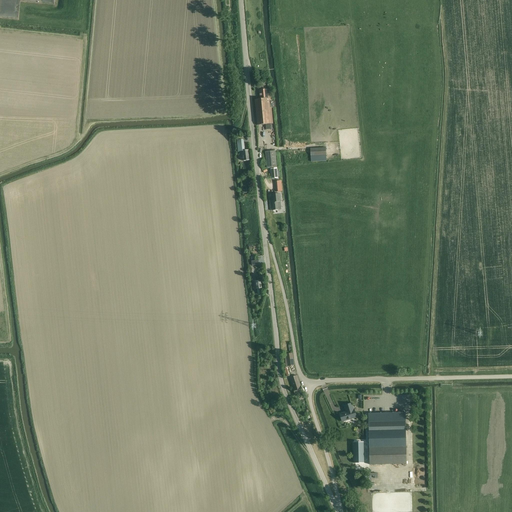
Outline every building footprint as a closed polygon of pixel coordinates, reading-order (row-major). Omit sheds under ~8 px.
[(271,122),(268,96),(266,97),(265,87),(257,88),(258,97),(253,98),(256,124),(271,122)] [(244,160),(247,160),(249,160),(248,150),(244,150),(243,139),(237,140),(238,150),(240,149),(240,151),(241,158),(244,158),(244,160)] [(326,155),(326,148),(311,148),(311,156),(326,155)] [(275,151),(265,152),(267,168),(277,167),(275,151)] [(270,200),(271,211),(273,210),(278,210),(278,202),(280,202),(281,202),(280,194),(271,194),(272,198),(272,200),(270,200)] [(253,281),(254,286),(253,286),(253,289),(254,289),(254,290),(262,289),(261,280),(256,281),(256,277),(252,277),(252,281),(253,281)] [(286,367),(294,365),(292,353),(284,354),(286,367)] [(297,375),(290,378),(292,386),(294,385),(294,387),(296,393),(297,393),(301,391),(302,391),(303,391),(300,385),(299,385),(299,383),(300,383),(297,375)] [(342,421),(356,417),(354,409),(353,410),(351,404),(344,406),(346,412),(340,414),(342,421)] [(406,464),(405,413),(368,414),(370,464),(406,464)] [(363,442),(353,442),(354,463),(364,463),(363,442)]
